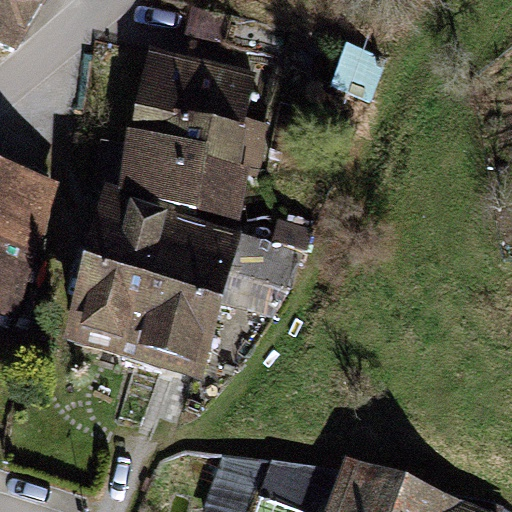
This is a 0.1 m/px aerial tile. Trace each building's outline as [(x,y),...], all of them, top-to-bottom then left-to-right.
[(0,0),(0,55),(8,58),(26,0),(0,0)] [(155,58),(136,142),(267,172),(275,139),(251,134),(263,83),(155,58)] [(136,142),(121,199),(252,232),(267,172),(136,142)] [(0,324),(20,331),(64,199),(0,178),(0,324)] [(114,207),(70,352),(209,393),(234,311),(276,324),(294,262),(114,207)] [(452,511),(351,471),(228,474),(211,511),(452,511)]
